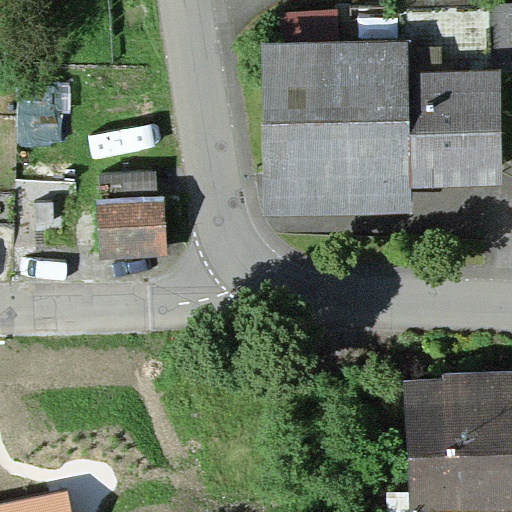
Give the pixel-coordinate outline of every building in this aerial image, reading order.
[(408,39),(258,38),(257,218),(407,219),(408,186),(407,66),(408,39)] [(502,66),(407,66),(408,186),(503,186),(502,66)] [(171,189),(108,189),(109,252),(171,252),(171,189)] [(53,201),(32,202),(33,223),(54,222),(53,201)] [(511,506),(505,369),(404,375),(410,510),(479,506),(511,506)] [(72,511),(67,488),(0,502),(0,511),(72,511)]
